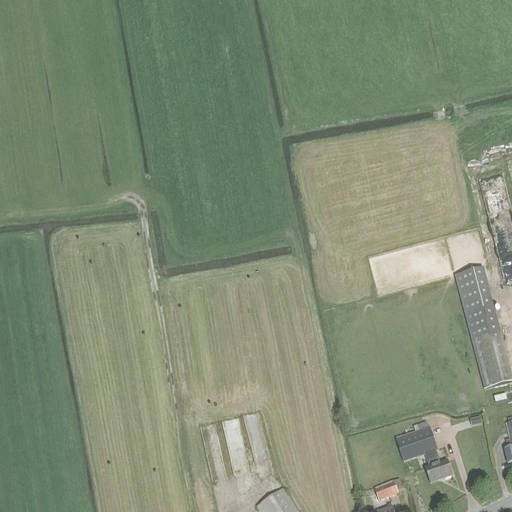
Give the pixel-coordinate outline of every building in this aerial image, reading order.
[(511,382),(483,270),(455,277),(485,391),(511,384),(511,382)] [(469,421),(471,427),(482,425),(480,419),(469,421)] [(413,428),(415,433),(428,429),(427,423),(413,428)] [(443,480),(452,477),(447,462),(440,465),(435,452),(437,451),(429,429),(396,440),(403,463),(425,456),(429,468),(425,469),(430,484),(431,484),(431,483),(443,479),(443,480)] [(375,492),(379,503),(399,495),(394,484),(393,485),(392,482),(375,489),(376,492),(375,492)] [(257,507),(260,511),(298,511),(283,488),(257,507)]
